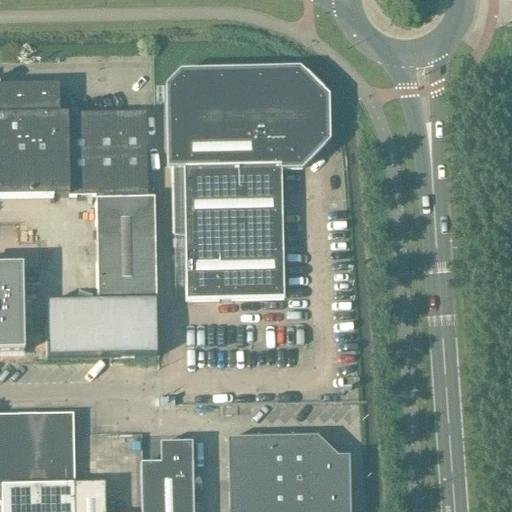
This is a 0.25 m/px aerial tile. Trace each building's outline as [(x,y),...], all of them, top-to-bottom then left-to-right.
[(171,237),(173,236),(184,236),(185,303),(283,301),(280,174),(300,173),(329,144),(328,99),(299,70),(179,72),(164,88),(165,172),(170,172),(171,237)] [(0,199),(95,198),(95,202),(97,304),(45,305),(46,361),(156,359),(155,303),(153,201),(146,201),(146,197),(145,115),(59,116),(58,87),(0,88),(0,199)] [(0,354),(23,354),(23,343),(22,268),(0,268),(0,354)] [(0,416),(0,507),(1,508),(0,511),(104,511),(104,485),(74,486),(73,416),(0,416)] [(227,441),(228,502),(349,499),(348,459),(337,459),(316,439),(227,441)] [(140,511),(192,511),(191,445),(159,446),(159,466),(140,466),(139,466),(140,511)] [(228,502),(228,511),(349,511),(349,499),(228,502)]
